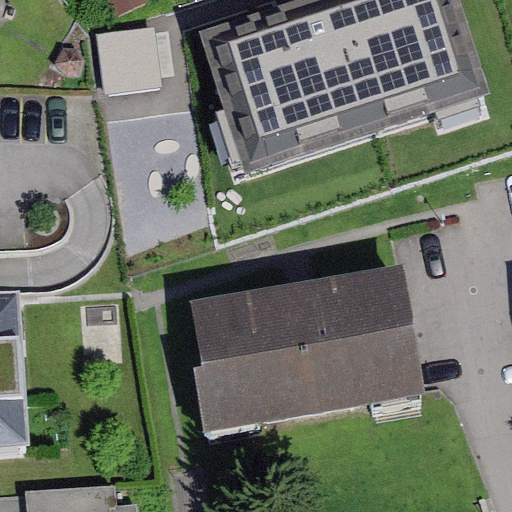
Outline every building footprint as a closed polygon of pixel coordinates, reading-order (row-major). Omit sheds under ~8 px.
[(511,63),(490,0),(390,0),(257,45),(299,172),(511,100),(511,63)] [(108,18),(116,76),(170,69),(162,11),(108,18)] [(67,52),(57,68),(66,81),(80,78),(86,65),(79,53),(67,52)] [(303,296),(191,315),(212,442),(424,406),(403,279),(303,296)] [(21,307),(0,308),(0,464),(33,462),(21,307)] [(114,493),(30,500),(30,511),(115,511),(114,493)]
